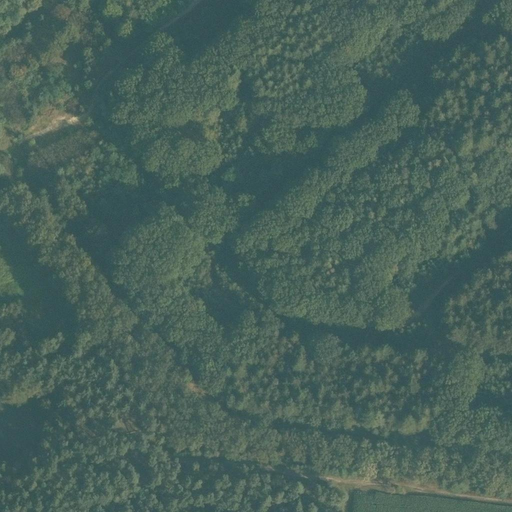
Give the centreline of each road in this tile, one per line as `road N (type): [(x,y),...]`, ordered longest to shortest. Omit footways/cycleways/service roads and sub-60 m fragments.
road 1 (track): [(0,138),(69,109),(125,171),(147,183),(245,199),(248,219),(212,258),(213,270),(260,321),(384,337),(511,228)]
road 2 (track): [(511,498),(178,455),(113,511)]
road 3 (track): [(69,109),(187,0)]
road 4 (track): [(384,337),(511,352)]
